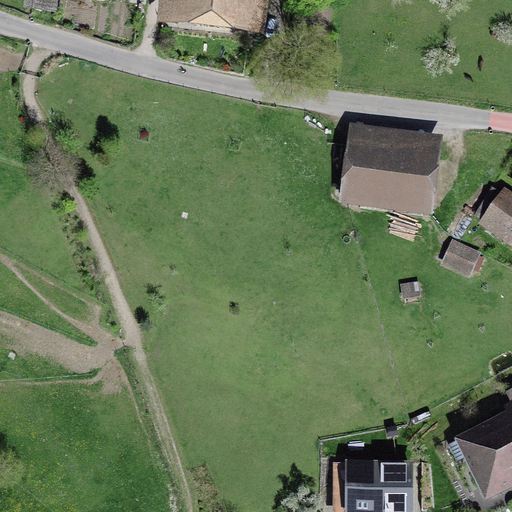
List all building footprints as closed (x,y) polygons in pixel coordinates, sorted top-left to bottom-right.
[(59,0),(29,0),(27,17),(57,21),(59,0)] [(276,0),(158,0),(154,39),(271,52),(276,0)] [(339,207),(425,219),(434,149),(348,138),(339,207)] [(476,216),(511,241),(511,204),(493,191),(476,216)] [(447,258),(467,268),(475,254),(454,244),(447,258)] [(419,280),(402,281),(402,297),(420,296),(419,280)] [(511,428),(462,450),(488,509),(511,498),(511,428)] [(334,511),(413,511),(414,475),(334,475),(334,511)]
